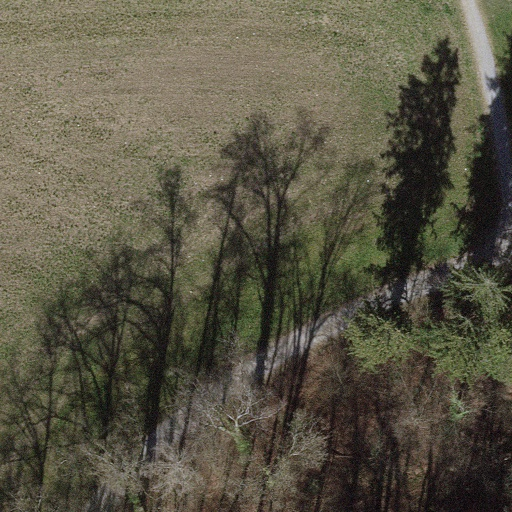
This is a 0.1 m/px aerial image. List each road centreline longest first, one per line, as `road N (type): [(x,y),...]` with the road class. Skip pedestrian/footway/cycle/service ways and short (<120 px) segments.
road 1 (track): [(82,511),(223,391),(304,341),(511,252)]
road 2 (track): [(466,0),(494,85),(511,252)]
